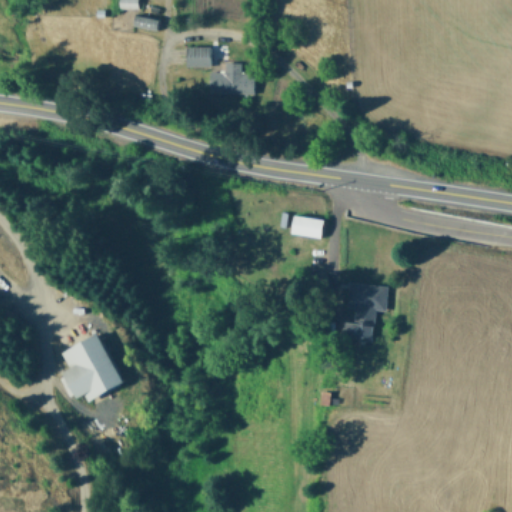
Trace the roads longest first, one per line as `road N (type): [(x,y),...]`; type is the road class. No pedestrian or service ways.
road 1 (primary): [(511,202),(243,160),(0,101)]
road 2 (tertiary): [(511,231),(379,205),(372,181)]
